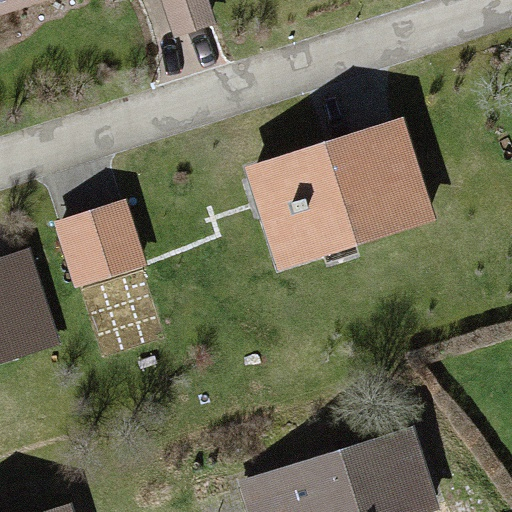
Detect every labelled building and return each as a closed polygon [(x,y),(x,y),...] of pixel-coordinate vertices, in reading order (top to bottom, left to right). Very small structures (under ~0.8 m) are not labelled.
[(0,0),(0,10),(35,0),(0,0)] [(213,31),(204,0),(161,0),(174,43),(213,31)] [(395,129),(245,170),(271,266),(421,225),(395,129)] [(119,207),(52,227),(72,293),(139,273),(119,207)] [(29,260),(0,267),(0,370),(56,355),(29,260)] [(414,433),(236,482),(243,511),(423,511),(435,509),(414,433)]
